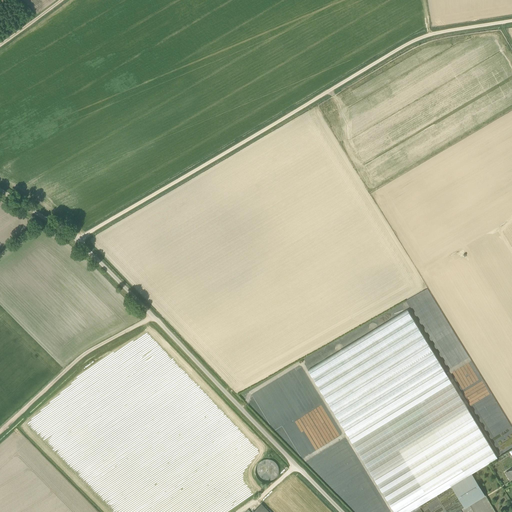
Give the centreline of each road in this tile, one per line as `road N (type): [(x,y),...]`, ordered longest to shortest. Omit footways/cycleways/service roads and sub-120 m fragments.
road 1 (track): [(80,241),(424,37),(511,22)]
road 2 (unclassified): [(342,511),(80,241),(0,188)]
road 3 (track): [(0,431),(83,353),(152,316)]
